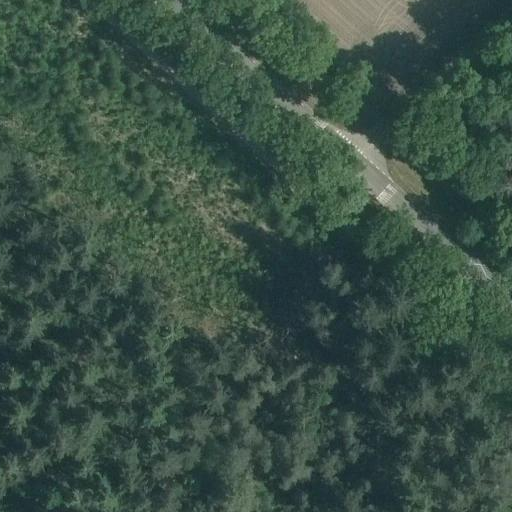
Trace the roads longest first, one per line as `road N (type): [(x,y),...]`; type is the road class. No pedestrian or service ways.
road 1 (tertiary): [(350,166),(163,0)]
road 2 (unclassified): [(350,166),(511,23)]
road 3 (tertiary): [(511,306),(350,166)]
